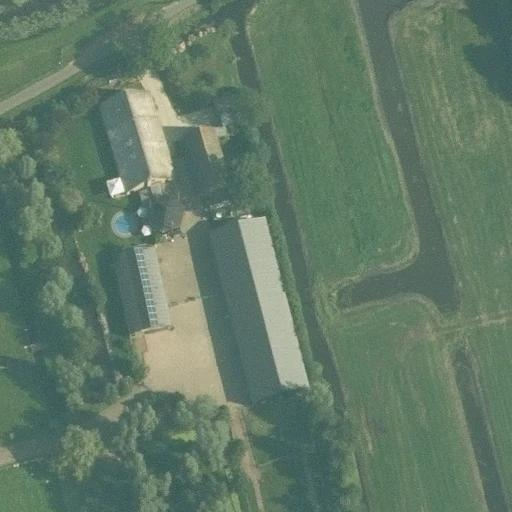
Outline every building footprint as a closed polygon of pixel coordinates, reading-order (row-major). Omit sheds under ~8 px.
[(147,94),(102,108),(115,151),(114,151),(127,197),(146,191),(151,207),(165,203),(160,187),(174,183),(147,94)] [(237,100),(214,106),(217,118),(240,111),(237,100)] [(237,127),(228,130),(230,138),(239,135),(237,127)] [(200,198),(230,189),(213,132),(183,141),(200,198)] [(161,240),(180,234),(184,214),(170,201),(165,203),(151,207),(147,227),(161,240)] [(252,410),(307,395),(262,226),(207,241),(252,410)] [(153,253),(112,261),(129,340),(170,331),(193,326),(181,271),(158,276),(153,253)] [(83,380),(72,383),(74,387),(77,399),(79,404),(89,401),(83,382),(83,380)]
